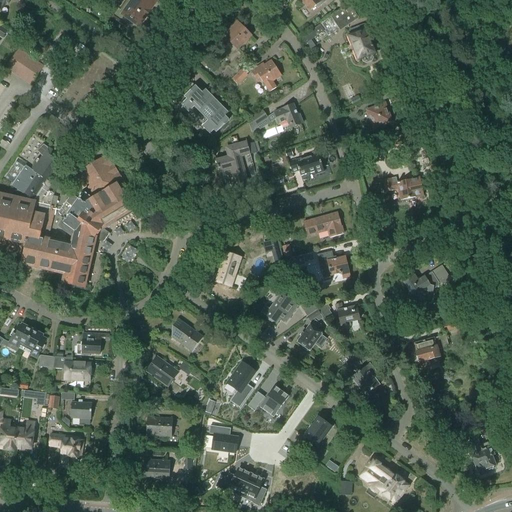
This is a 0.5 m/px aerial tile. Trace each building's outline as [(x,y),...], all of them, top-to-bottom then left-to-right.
[(0,0),(0,9),(0,10),(6,0),(9,0),(10,0),(0,0)] [(126,0),(114,18),(126,27),(130,21),(139,27),(156,1),(154,0),(126,0)] [(301,0),(305,5),(305,4),(310,10),(316,6),(322,1),(321,0),(301,0)] [(349,5),(330,17),(338,29),(357,16),(353,11),(358,7),(354,2),(349,5)] [(330,17),(320,24),(325,31),(328,36),(338,29),(330,17)] [(223,33),(238,48),(250,36),(235,21),(223,33)] [(320,24),(301,38),(305,44),(311,40),(325,31),(320,24)] [(364,25),(347,32),(349,36),(358,60),(362,59),(363,62),(366,63),(371,61),(373,58),(372,55),(375,54),(366,30),(364,25)] [(7,69),(32,85),(45,66),(20,49),(7,69)] [(237,62),(242,67),(249,60),(244,55),(237,62)] [(259,77),(269,93),(277,88),(273,82),(282,77),(271,60),(261,67),(260,65),(250,71),(255,79),(259,77)] [(210,62),(207,66),(212,71),(215,67),(210,62)] [(231,79),(238,86),(248,76),(242,69),(231,79)] [(208,121),(202,126),(210,134),(214,130),(216,133),(229,120),(225,116),(228,112),(205,90),(202,93),(195,86),(184,97),(187,99),(181,105),(188,112),(194,107),(208,121)] [(388,98),(390,104),(402,100),(399,94),(388,98)] [(358,96),(350,100),(353,105),(360,101),(358,96)] [(367,111),(374,129),(392,123),(385,104),(367,111)] [(283,109),(274,113),(279,124),(287,121),(290,129),(303,124),(299,115),(298,116),(293,105),(283,109)] [(247,120),(251,133),(259,128),(258,126),(268,119),(262,110),(247,120)] [(414,121),(407,124),(410,130),(416,127),(414,121)] [(412,133),(404,137),(407,143),(415,140),(412,133)] [(231,169),(238,198),(252,194),(249,186),(249,187),(241,157),(250,154),(247,144),(247,142),(226,147),(229,157),(224,159),(224,158),(216,160),(219,173),(231,169)] [(256,153),(253,142),(247,144),(250,154),(256,153)] [(0,249),(23,255),(21,266),(63,276),(61,284),(85,290),(93,256),(97,238),(101,241),(107,233),(103,230),(116,222),(114,219),(132,208),(119,185),(121,183),(105,157),(79,173),(95,199),(94,199),(84,192),(79,200),(78,199),(78,200),(72,195),(58,215),(63,219),(59,224),(59,225),(59,226),(59,227),(59,228),(74,238),(72,247),(48,241),(49,234),(45,233),(46,230),(50,231),(55,207),(51,206),(54,194),(48,190),(53,184),(46,180),(58,162),(50,156),(52,150),(47,147),(43,145),(37,151),(41,155),(31,170),(26,166),(12,186),(23,193),(20,197),(21,198),(18,202),(0,198),(0,249)] [(313,156),(296,161),(295,160),(288,162),(292,173),(299,171),(300,175),(314,171),(315,175),(324,172),(318,154),(317,151),(312,153),(313,156)] [(385,192),(393,191),(393,189),(398,188),(401,201),(424,196),(420,178),(411,180),(397,183),(392,184),(391,179),(383,180),(385,192)] [(328,231),(330,238),(344,234),(338,213),(303,223),(307,237),(328,231)] [(272,252),(272,253),(281,250),(278,239),(269,241),(272,252)] [(289,245),(282,247),(285,258),(292,256),(289,245)] [(123,256),(132,260),(136,252),(127,247),(123,256)] [(223,260),(216,282),(231,287),(240,258),(224,253),(221,259),(223,260)] [(298,266),(305,264),(304,263),(303,256),(292,258),(298,266)] [(329,269),(323,271),(321,273),(322,277),(324,279),(329,278),(331,276),(341,273),(343,279),(350,278),(345,257),(327,261),(329,269)] [(292,258),(287,262),(293,270),(298,266),(292,258)] [(415,276),(404,283),(413,297),(423,290),(426,294),(429,292),(432,293),(433,289),(439,285),(447,286),(449,278),(441,266),(431,272),(424,277),(418,281),(415,276)] [(276,324),(280,319),(283,321),(287,316),(289,318),(298,307),(282,295),(275,303),(270,310),(266,307),(262,313),(266,315),(265,316),(268,318),(268,320),(271,322),(274,322),(276,324)] [(311,300),(300,307),(307,317),(310,315),(318,310),(311,300)] [(359,320),(359,319),(361,318),(360,314),(358,314),(356,307),(342,310),(341,304),(335,305),(336,312),(338,311),(341,328),(350,326),(349,322),(359,320)] [(310,315),(307,317),(310,322),(316,319),(319,321),(323,318),(318,310),(310,315)] [(329,310),(322,315),(325,320),(332,315),(329,310)] [(172,338),(192,353),(203,338),(183,323),(178,319),(173,327),(172,338)] [(462,319),(454,321),(457,329),(464,327),(462,319)] [(297,341),(297,342),(303,346),(302,348),(307,351),(308,350),(310,351),(309,350),(314,344),(320,349),(327,340),(320,335),(321,334),(322,335),(322,334),(316,330),(318,328),(320,324),(315,320),(312,324),(311,323),(310,325),(309,325),(308,325),(309,326),(306,331),(304,330),(300,335),(302,336),(298,342),(297,341)] [(443,324),(445,333),(457,329),(454,321),(443,324)] [(9,342),(9,343),(19,348),(22,350),(32,330),(28,328),(27,326),(25,325),(23,325),(22,324),(21,326),(18,325),(9,342)] [(32,330),(22,350),(37,358),(47,340),(42,337),(43,336),(42,335),(41,333),(38,332),(37,332),(32,330)] [(76,355),(91,356),(91,354),(99,355),(100,341),(96,341),(97,334),(83,333),(82,345),(77,345),(76,355)] [(416,353),(419,363),(420,362),(421,368),(429,365),(428,361),(439,357),(437,350),(449,347),(445,335),(414,344),(416,353)] [(40,356),(39,367),(54,369),(55,357),(40,356)] [(55,357),(54,369),(65,369),(65,378),(90,380),(90,375),(92,376),(92,369),(91,369),(91,364),(72,363),(73,358),(70,358),(67,358),(55,357)] [(147,372),(168,387),(178,372),(158,357),(147,372)] [(359,358),(349,365),(352,371),(359,366),(362,364),(359,358)] [(183,363),(179,368),(189,375),(193,370),(183,363)] [(242,363),(227,383),(237,391),(230,401),(239,408),(253,389),(247,384),(255,372),(242,363)] [(356,374),(351,377),(365,396),(379,385),(374,378),(377,375),(369,364),(360,371),(360,369),(361,368),(359,366),(352,371),(354,373),(354,372),(356,374)] [(289,396),(275,387),(260,408),(274,417),(289,396)] [(37,393),(36,405),(44,407),(48,407),(50,396),(50,395),(46,394),(37,393)] [(48,407),(48,409),(58,410),(60,397),(59,397),(59,394),(51,393),(50,396),(48,407)] [(209,400),(205,412),(211,414),(215,402),(209,400)] [(251,401),(248,406),(255,411),(258,406),(251,401)] [(72,402),(71,419),(80,419),(80,424),(91,425),(91,420),(92,404),(72,402)] [(0,411),(0,427),(2,428),(0,441),(0,444),(6,445),(5,449),(15,450),(16,449),(18,429),(17,429),(17,430),(8,429),(9,421),(2,420),(3,412),(0,411)] [(307,439),(301,447),(318,459),(324,451),(317,446),(331,427),(318,417),(312,426),(313,426),(311,429),(310,428),(304,437),(307,439)] [(66,418),(62,420),(70,428),(70,421),(66,418)] [(146,436),(172,437),(173,419),(147,418),(146,436)] [(18,429),(16,449),(24,450),(24,447),(31,448),(34,423),(27,422),(26,430),(18,429)] [(511,431),(511,428),(509,423),(499,427),(499,426),(485,432),(489,443),(504,437),(503,436),(511,431)] [(235,454),(237,437),(229,436),(230,429),(210,426),(209,434),(213,435),(211,450),(235,454)] [(60,463),(67,464),(68,457),(81,458),(83,441),(78,440),(64,439),(64,436),(51,435),(50,446),(62,448),(61,457),(60,463)] [(467,444),(471,455),(476,469),(477,468),(478,471),(484,469),(486,469),(488,471),(493,469),(493,466),(495,465),(491,456),(494,455),(491,447),(490,447),(489,443),(480,447),(477,440),(467,444)] [(390,500),(390,501),(391,501),(395,504),(409,486),(404,482),(405,482),(404,481),(404,482),(402,481),(403,480),(398,477),(398,478),(395,476),(390,473),(391,472),(385,468),(384,468),(380,465),(381,464),(376,461),(375,462),(372,459),(370,462),(369,462),(368,463),(368,464),(366,467),(367,467),(360,476),(369,484),(371,486),(369,488),(377,494),(379,492),(382,494),(384,496),(383,497),(388,500),(389,499),(390,500)] [(144,479),(169,480),(170,461),(145,460),(144,479)] [(334,464),(330,469),(335,472),(338,467),(334,464)] [(227,478),(221,490),(228,493),(231,488),(243,493),(251,474),(238,469),(233,481),(227,478)] [(251,474),(243,493),(254,498),(252,504),(259,507),(265,495),(258,492),(263,480),(251,474)] [(338,496),(352,496),(352,483),(339,482),(338,496)]
